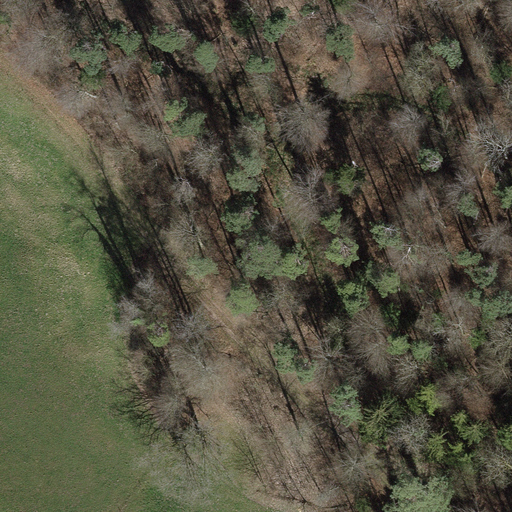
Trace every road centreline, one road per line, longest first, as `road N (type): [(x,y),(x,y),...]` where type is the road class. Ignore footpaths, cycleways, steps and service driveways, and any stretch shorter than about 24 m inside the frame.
road 1 (track): [(447,511),(280,168),(282,134),(302,107),(336,97),(386,105),(511,177)]
road 2 (track): [(0,54),(53,98),(161,242),(393,468),(415,511)]
